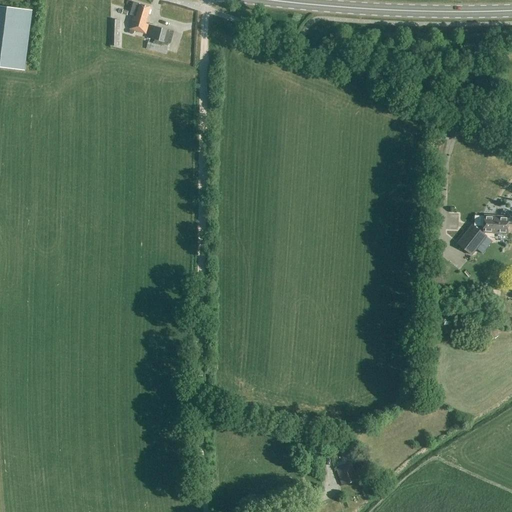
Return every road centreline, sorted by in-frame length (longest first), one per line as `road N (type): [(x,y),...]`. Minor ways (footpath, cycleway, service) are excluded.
road 1 (track): [(205,10),(198,421),(207,511)]
road 2 (secondary): [(511,11),(264,0)]
road 3 (unclassified): [(511,131),(309,50)]
